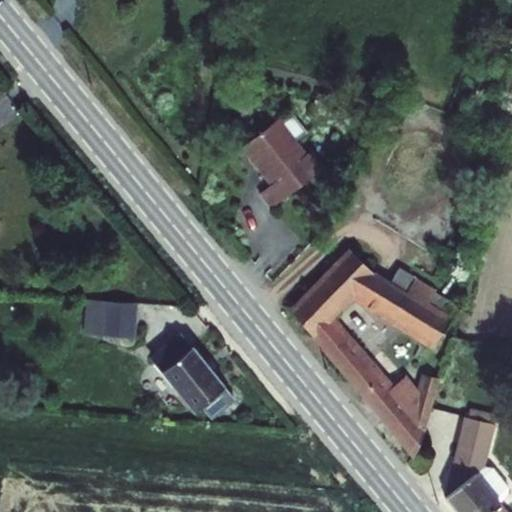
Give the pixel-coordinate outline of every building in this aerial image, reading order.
[(264,113),(228,138),(257,178),(246,186),(257,201),(309,163),(296,145),(291,149),(264,113)] [(380,277),(341,247),(283,307),(399,440),(413,428),(411,424),(419,417),(426,387),(414,384),(411,401),(404,393),(392,402),(325,321),(350,295),(416,341),(425,340),(438,319),(380,277)] [(395,255),(380,277),(438,319),(445,306),(449,290),(395,255)] [(95,301),(93,317),(132,320),(133,304),(95,301)] [(229,390),(179,323),(152,343),(151,352),(189,402),(196,397),(215,401),(229,390)] [(502,415),(476,408),(454,488),(474,511),(511,511),(511,496),(508,491),(511,487),(511,470),(503,460),(490,459),(502,415)]
